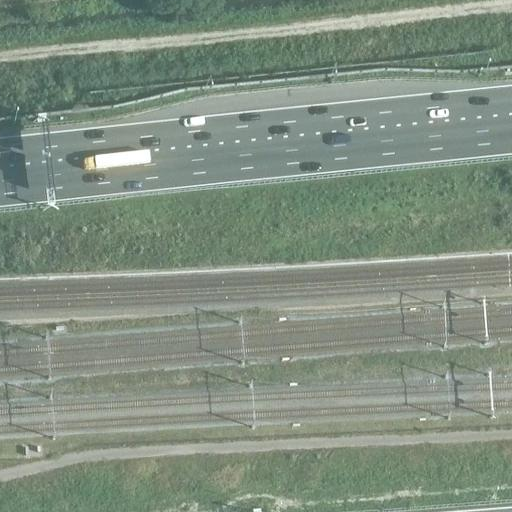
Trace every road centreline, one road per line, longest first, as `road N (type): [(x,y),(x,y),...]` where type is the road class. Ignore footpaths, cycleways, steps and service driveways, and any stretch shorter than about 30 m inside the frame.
road 1 (motorway): [(511,36),(0,93)]
road 2 (motorway): [(511,122),(0,177)]
road 3 (motorway): [(198,511),(452,491),(511,497)]
